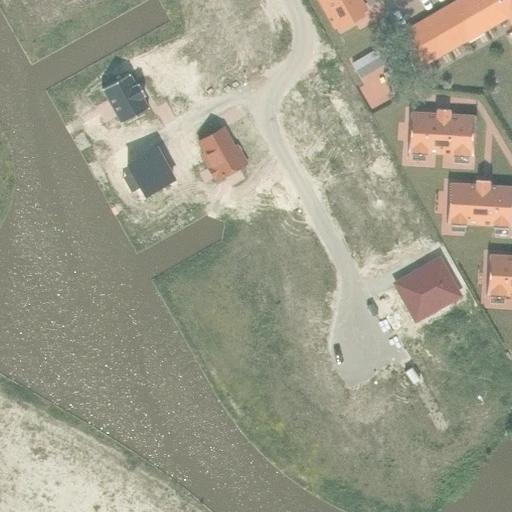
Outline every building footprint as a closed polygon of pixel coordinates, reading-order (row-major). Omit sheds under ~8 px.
[(350,0),(312,0),(326,24),(354,7),(350,0)] [(511,0),(431,0),(391,23),(407,51),(494,1),(511,30),(511,0)] [(361,40),(337,53),(346,69),(369,55),(361,40)] [(116,62),(90,76),(110,115),(137,101),(116,62)] [(395,104),(394,143),(460,145),(461,106),(395,104)] [(230,153),(209,119),(182,135),(203,169),(230,153)] [(148,135),(111,155),(130,190),(166,170),(148,135)] [(432,176),(431,215),(497,218),(498,179),(432,176)] [(511,247),(476,246),(474,285),(511,286),(511,247)] [(443,288),(424,253),(383,274),(402,310),(443,288)]
